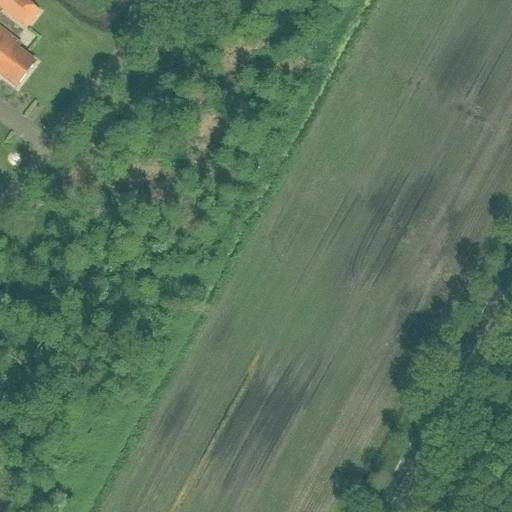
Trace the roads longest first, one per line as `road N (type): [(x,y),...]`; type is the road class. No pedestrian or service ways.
road 1 (unclassified): [(0,212),(171,0)]
road 2 (tertiary): [(384,511),(511,279)]
